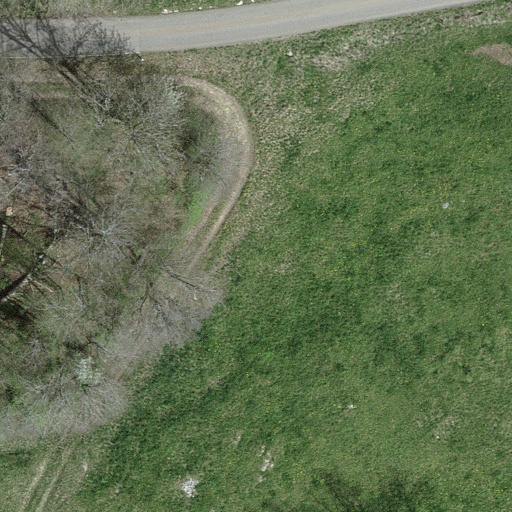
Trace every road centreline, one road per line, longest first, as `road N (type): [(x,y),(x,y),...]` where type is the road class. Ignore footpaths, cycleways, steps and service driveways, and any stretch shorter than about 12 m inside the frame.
road 1 (track): [(188,39),(234,136),(233,181),(52,457),(25,511)]
road 2 (unclassified): [(0,47),(239,36),(446,0)]
